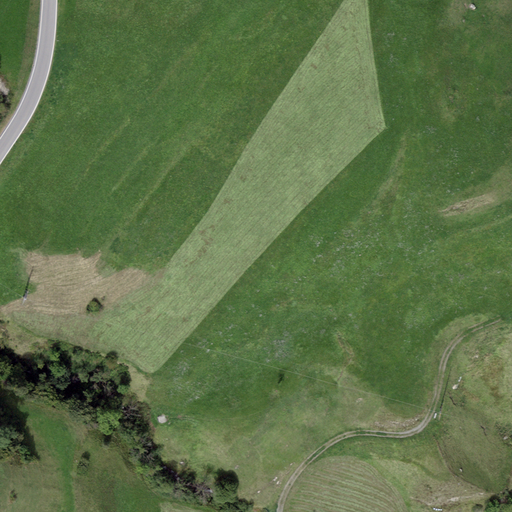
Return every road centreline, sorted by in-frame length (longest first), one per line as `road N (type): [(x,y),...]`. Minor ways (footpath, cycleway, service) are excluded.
road 1 (track): [(278,511),(293,477),(321,447),(341,436),(406,434),(422,424),(446,352)]
road 2 (tertiary): [(0,151),(37,85),(50,0)]
